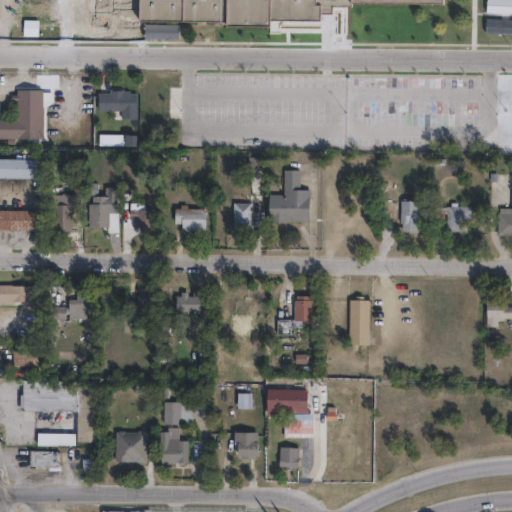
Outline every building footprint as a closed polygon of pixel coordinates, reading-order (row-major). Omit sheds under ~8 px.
[(86,0),(86,18),(71,18),(71,0),(86,0)] [(115,0),(115,20),(97,20),(97,0),(115,0)] [(353,0),(353,4),(333,4),(333,10),(322,10),(322,19),(140,17),(140,0),(353,0)] [(43,90),(43,93),(53,93),(53,102),(43,102),(43,138),(0,138),(0,119),(17,119),(17,100),(12,100),(12,95),(17,95),(17,89),(43,90)] [(124,89),(124,91),(130,91),(130,93),(137,93),(137,118),(122,118),(122,111),(98,111),(98,93),(110,93),(110,89),(124,89)] [(263,171),(249,171),(250,157),(263,157),(263,171)] [(0,158),(36,159),(35,178),(33,178),(0,177),(0,158)] [(301,170),(301,190),(311,190),(311,221),(290,221),(290,223),(270,223),(270,195),(285,195),(285,170),(301,170)] [(97,182),(97,195),(106,195),(106,186),(116,186),(116,213),(108,213),(108,227),(89,227),(89,204),(92,204),(92,194),(88,194),(88,182),(97,182)] [(511,185),(511,235),(496,235),(497,214),(498,214),(498,208),(510,209),(511,185)] [(76,195),(75,207),(71,207),(71,231),(51,231),(52,207),(48,207),(48,194),(61,195),(61,193),(66,193),(66,194),(76,195)] [(418,202),(417,230),(401,229),(401,224),(399,224),(399,201),(418,202)] [(149,202),(150,227),(146,227),(147,231),(139,231),(139,227),(136,227),(136,216),(129,216),(129,209),(139,209),(139,202),(149,202)] [(253,230),(234,231),(234,203),(252,203),(253,230)] [(456,203),(456,206),(470,206),(470,221),(466,221),(466,232),(445,232),(445,226),(433,226),(433,207),(445,207),(450,206),(450,203),(456,203)] [(186,205),(186,208),(205,208),(205,230),(181,230),(181,223),(174,223),(173,208),(180,208),(180,205),(186,205)] [(34,229),(0,229),(0,210),(33,210),(34,210),(34,229)] [(0,286),(35,287),(34,304),(14,303),(14,304),(0,304),(0,286)] [(190,294),(190,298),(201,298),(201,313),(178,313),(178,298),(183,298),(183,294),(190,294)] [(154,295),(154,311),(138,311),(139,295),(154,295)] [(312,295),(312,299),(314,300),(314,320),(303,319),(303,327),(292,327),(292,333),(278,333),(278,320),(296,320),(296,300),(299,300),(299,295),(312,295)] [(96,297),(95,316),(88,316),(88,320),(80,319),(80,316),(70,316),(71,316),(68,315),(67,320),(58,320),(58,335),(49,334),(50,308),(67,308),(67,310),(70,310),(71,301),(78,301),(78,296),(96,297)] [(369,300),(369,345),(357,345),(357,351),(351,351),(351,345),(348,345),(349,300),(355,300),(355,296),(363,296),(363,300),(369,300)] [(502,299),(502,304),(507,304),(507,306),(511,306),(511,318),(504,318),(504,320),(497,320),(497,322),(492,322),(492,319),(486,319),(486,299),(502,299)] [(39,367),(14,367),(14,352),(39,352),(39,367)] [(78,410),(22,410),(22,394),(25,394),(25,379),(79,379),(78,410)] [(306,388),(306,411),(311,411),(311,432),(287,432),(287,419),(292,419),(292,414),(266,414),(266,388),(306,388)] [(253,408),(238,408),(238,392),(253,392),(253,408)] [(182,426),(165,426),(165,403),(194,403),(194,424),(182,424),(182,426)] [(180,429),(181,442),(189,442),(190,464),(184,464),(184,467),(162,467),(161,434),(169,433),(169,429),(180,429)] [(148,432),(148,464),(117,463),(117,434),(120,434),(120,433),(126,433),(126,434),(139,434),(140,432),(148,432)] [(259,432),(258,455),(239,454),(239,443),(235,443),(236,432),(259,432)] [(73,447),(38,446),(38,433),(73,434),(73,447)] [(301,447),(300,468),(280,467),(281,446),(301,447)] [(60,453),(60,469),(40,469),(31,468),(32,452),(58,453),(60,453)] [(96,460),(96,462),(99,462),(99,474),(84,474),(84,460),(96,460)]
